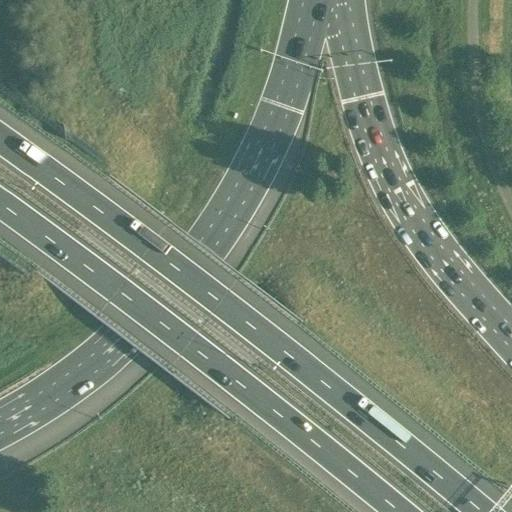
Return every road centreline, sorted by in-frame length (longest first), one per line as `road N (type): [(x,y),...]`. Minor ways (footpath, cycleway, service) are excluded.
road 1 (motorway): [(482,511),(0,138)]
road 2 (trunk): [(0,438),(85,386),(131,346),(211,252),(252,188),(314,0)]
road 3 (motorway): [(0,203),(399,511)]
road 4 (motorway): [(511,344),(410,216),(360,98),(339,0)]
